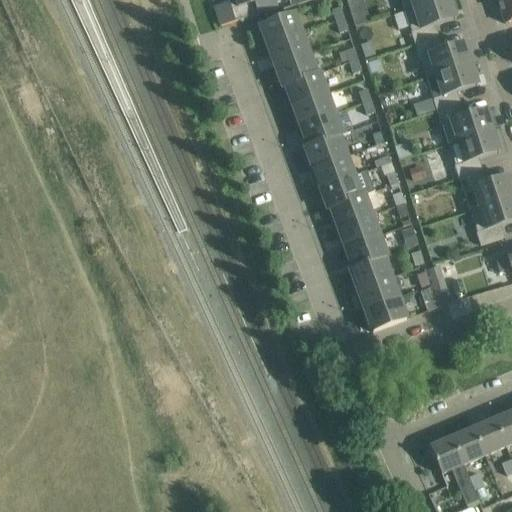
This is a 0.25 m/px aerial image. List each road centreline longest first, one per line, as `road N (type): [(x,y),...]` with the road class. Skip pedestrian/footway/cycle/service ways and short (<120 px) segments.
road 1 (residential): [(355,371),(233,53)]
road 2 (residential): [(355,371),(511,306)]
road 3 (residential): [(384,442),(511,386)]
